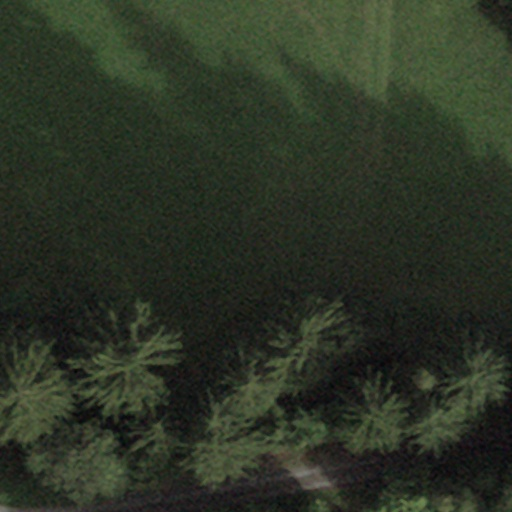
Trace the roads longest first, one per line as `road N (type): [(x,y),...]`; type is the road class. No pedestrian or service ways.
road 1 (track): [(0,423),(161,377),(283,300),(325,254),(363,170),(377,109),(381,0)]
road 2 (track): [(165,511),(511,442)]
